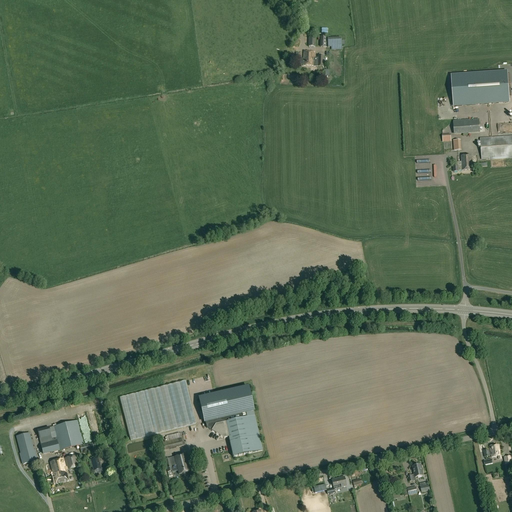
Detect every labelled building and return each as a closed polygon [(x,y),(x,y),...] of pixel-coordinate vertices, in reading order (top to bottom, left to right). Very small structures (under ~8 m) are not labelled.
[(303,66),(306,66),(312,66),(312,53),(304,53),(303,66)] [(507,72),(452,76),(454,106),(509,103),(507,72)] [(443,97),(443,109),(440,109),(440,116),(455,115),(455,109),(450,109),(450,97),(443,97)] [(461,120),(453,121),(454,135),(480,133),(479,119),(470,120),(461,120)] [(511,136),(480,138),(482,160),(511,157),(511,136)] [(462,171),(473,170),(472,156),(461,157),(461,162),(457,162),(457,166),(453,166),(453,173),(459,172),(459,171),(462,171)] [(196,424),(185,381),(120,398),(131,441),(160,433),(196,424)] [(248,387),(199,398),(205,423),(206,428),(223,439),(228,438),(233,457),(263,451),(255,416),(254,416),(253,411),(248,387)] [(60,451),(81,446),(84,445),(78,421),(52,427),(56,441),(57,441),(60,451)] [(37,431),(41,445),(53,442),(49,428),(37,431)] [(16,437),(20,454),(20,455),(22,464),(31,462),(31,465),(38,464),(35,451),(34,451),(30,433),(16,437)] [(166,436),(168,442),(162,443),(164,451),(183,446),(181,439),(179,433),(166,436)] [(53,442),(41,445),(40,445),(43,455),(51,453),(60,451),(57,441),(56,441),(53,442)] [(96,449),(94,442),(79,446),(81,452),(96,449)] [(489,447),(492,457),(498,457),(498,460),(502,459),(501,456),(499,445),(489,447)] [(172,472),(178,471),(179,475),(189,472),(188,466),(189,466),(186,455),(175,457),(164,459),(167,472),(172,471),(172,472)] [(79,468),(76,456),(64,459),(67,471),(79,468)] [(92,458),(92,461),(91,461),(94,471),(101,469),(98,459),(97,460),(96,457),(92,458)] [(56,484),(68,481),(63,460),(50,463),(56,484)] [(408,476),(409,483),(413,482),(413,478),(415,478),(423,476),(421,465),(413,467),(414,475),(412,476),(412,475),(408,476)] [(344,477),(332,480),(333,487),(341,485),(341,487),(346,486),(344,477)] [(418,494),(416,487),(407,489),(409,496),(418,494)] [(404,496),(400,496),(399,493),(392,494),(394,500),(398,500),(398,501),(405,500),(404,496)] [(319,505),(328,503),(326,495),(320,496),(321,501),(319,502),(319,505)]
